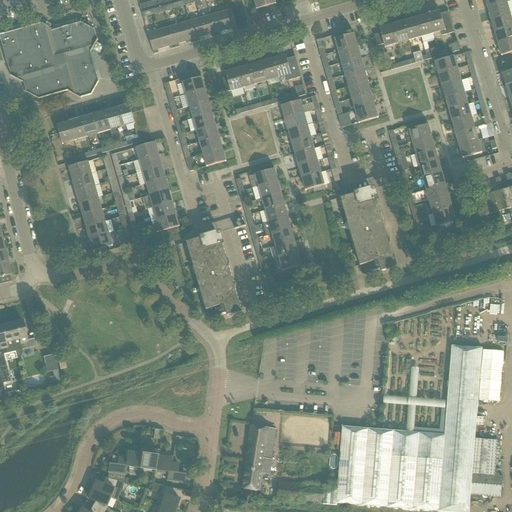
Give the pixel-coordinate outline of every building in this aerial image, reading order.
[(276,4),(274,0),(254,0),(257,9),(276,4)] [(510,14),(507,2),(487,7),(491,19),(510,14)] [(231,9),(221,12),(226,30),(231,29),(232,32),(238,30),(231,9)] [(440,11),(427,14),(433,34),(441,32),(442,36),(454,32),(448,12),(441,14),(440,11)] [(226,30),(221,12),(210,15),(217,36),(221,35),(220,32),(226,30)] [(433,34),(427,14),(415,18),(421,37),(433,34)] [(511,26),(511,19),(510,14),(491,19),(494,31),(511,26)] [(217,36),(210,15),(200,18),(205,37),(211,35),(212,38),(217,36)] [(205,37),(200,18),(189,21),(196,43),(200,41),(199,38),(205,37)] [(421,37),(415,18),(403,21),(409,41),(421,37)] [(196,43),(189,21),(179,25),(184,43),(190,41),(191,44),(196,43)] [(409,41),(403,21),(392,25),(397,44),(409,41)] [(51,30),(39,23),(39,24),(0,35),(0,37),(1,41),(11,76),(10,76),(23,83),(23,82),(26,92),(39,99),(69,91),(69,92),(81,99),(81,98),(81,97),(91,95),(92,95),(91,94),(98,82),(90,52),(91,52),(98,40),(97,39),(97,40),(94,30),(94,29),(93,29),(90,27),(89,25),(87,24),(85,24),(81,22),(51,31),(51,30)] [(184,43),(179,25),(169,28),(175,49),(179,47),(178,44),(184,43)] [(397,44),(392,25),(379,28),(380,33),(374,35),(377,46),(383,44),(385,48),(397,44)] [(511,26),(494,31),(498,43),(511,39),(511,26)] [(175,49),(169,28),(158,31),(163,49),(170,47),(170,50),(175,49)] [(163,49),(158,31),(148,34),(154,55),(159,54),(158,50),(163,49)] [(334,39),(338,51),(357,46),(354,33),(334,39)] [(511,52),(511,39),(498,43),(501,56),(511,52)] [(457,44),(449,46),(451,53),(459,51),(457,44)] [(361,58),(357,46),(338,51),(341,63),(361,58)] [(421,51),(413,54),(414,59),(415,63),(424,61),(421,51)] [(286,55),(273,59),(279,78),(286,76),(288,81),(301,77),(295,57),(287,59),(286,55)] [(435,62),(438,74),(458,69),(454,56),(435,62)] [(364,70),(361,58),(341,63),(345,75),(364,70)] [(279,78),(273,59),(261,62),(267,82),(279,78)] [(267,82),(261,62),(249,66),(255,85),(267,82)] [(255,85),(249,66),(237,69),(243,89),(255,85)] [(243,89),(237,69),(225,73),(227,78),(220,80),(224,93),(231,91),(231,92),(243,89)] [(461,81),(458,69),(438,74),(442,86),(461,81)] [(368,82),(364,70),(345,75),(348,87),(368,82)] [(511,83),(511,70),(502,73),(505,86),(511,83)] [(182,83),(186,95),(206,90),(202,77),(182,83)] [(465,93),(461,81),(442,86),(445,98),(465,93)] [(172,94),(169,83),(169,82),(164,84),(167,95),(172,94)] [(371,94),(368,82),(348,87),(352,99),(371,94)] [(209,102),(206,90),(186,95),(189,107),(209,102)] [(285,101),(306,95),(305,90),(284,97),(285,101)] [(468,105),(465,93),(445,98),(449,110),(468,105)] [(374,106),(371,94),(352,99),(355,111),(374,106)] [(301,101),(281,106),(285,119),(304,114),(301,101)] [(212,114),(209,102),(189,107),(193,119),(212,114)] [(130,108),(129,104),(117,108),(122,127),(123,127),(124,130),(126,129),(125,127),(135,124),(134,120),(132,114),(130,108)] [(142,104),(130,108),(132,114),(144,111),(142,104)] [(471,116),(468,105),(449,110),(452,122),(471,116)] [(378,118),(374,106),(355,111),(358,124),(378,118)] [(115,145),(123,143),(119,132),(115,132),(115,130),(122,127),(117,108),(105,111),(110,131),(111,131),(115,145)] [(110,131),(105,111),(93,115),(98,134),(110,131)] [(145,117),(144,111),(132,114),(134,120),(145,117)] [(216,126),(212,114),(193,119),(196,131),(216,126)] [(308,126),(304,114),(285,119),(288,131),(308,126)] [(98,134),(93,115),(81,118),(86,138),(98,134)] [(475,128),(471,116),(452,122),(456,134),(475,128)] [(147,122),(145,117),(134,120),(135,124),(135,126),(147,122)] [(74,141),(86,138),(81,118),(69,122),(74,141)] [(74,141),(69,122),(57,125),(62,145),(74,141)] [(149,128),(147,122),(135,126),(137,131),(149,128)] [(428,124),(409,130),(411,137),(405,139),(407,144),(412,143),(432,137),(428,124)] [(219,138),(216,126),(196,131),(200,143),(219,138)] [(311,138),(308,126),(288,131),(291,143),(311,138)] [(150,133),(149,128),(137,131),(138,137),(150,133)] [(478,140),(475,128),(456,134),(459,146),(478,140)] [(152,139),(150,133),(138,137),(139,138),(140,143),(152,139)] [(435,149),(432,137),(412,143),(415,154),(435,149)] [(223,150),(219,138),(200,143),(203,155),(223,150)] [(315,150),(311,138),(291,143),(295,155),(315,150)] [(482,153),(478,140),(459,146),(462,158),(482,153)] [(139,161),(159,155),(155,142),(135,148),(139,161)] [(438,161),(435,149),(415,154),(419,167),(438,161)] [(226,162),(223,150),(203,155),(207,167),(226,162)] [(318,162),(315,150),(295,155),(298,167),(318,162)] [(403,150),(399,151),(399,150),(394,152),(396,160),(401,159),(405,157),(403,150)] [(115,154),(110,155),(114,167),(119,166),(115,154)] [(162,167),(159,155),(139,161),(143,173),(162,167)] [(195,170),(192,158),(191,159),(186,160),(189,172),(195,170)] [(442,173),(438,161),(419,167),(422,179),(442,173)] [(72,180),(92,174),(88,162),(69,167),(72,180)] [(321,173),(318,162),(298,167),(302,179),(321,173)] [(166,179),(162,167),(143,173),(146,184),(166,179)] [(252,189),(259,187),(278,182),(274,169),(255,175),(248,177),(252,189)] [(326,189),(321,173),(302,179),(305,191),(313,189),(314,192),(326,189)] [(445,185),(442,173),(422,179),(426,191),(445,185)] [(95,186),(92,174),(72,180),(76,192),(95,186)] [(146,184),(149,196),(169,191),(166,179),(146,184)] [(281,193),(278,182),(259,187),(262,199),(281,193)] [(449,197),(445,185),(426,191),(429,203),(449,197)] [(99,198),(95,186),(76,192),(79,204),(99,198)] [(511,187),(509,188),(503,190),(510,214),(511,213),(511,187)] [(396,268),(382,219),(376,200),(375,196),(370,197),(368,190),(340,198),(359,266),(368,263),(370,273),(380,270),(380,272),(396,268)] [(510,214),(503,190),(492,193),(498,212),(499,217),(510,214)] [(173,202),(169,191),(149,196),(153,208),(173,202)] [(284,206),(281,193),(262,199),(265,211),(284,206)] [(498,212),(492,193),(480,196),(486,216),(498,212)] [(452,209),(449,197),(429,203),(433,215),(452,209)] [(102,210),(99,198),(79,204),(82,216),(102,210)] [(156,220),(176,214),(173,202),(153,208),(156,220)] [(288,217),(284,206),(265,211),(269,223),(288,217)] [(455,221),(452,209),(433,215),(436,227),(455,221)] [(105,222),(102,210),(82,216),(86,228),(105,222)] [(180,227),(176,214),(156,220),(151,222),(155,234),(180,227)] [(269,223),(263,225),(266,237),(272,235),(291,229),(288,217),(269,223)] [(109,234),(105,222),(86,228),(89,240),(109,234)] [(295,241),(291,229),(272,235),(275,247),(295,241)] [(112,246),(109,234),(89,240),(93,252),(112,246)] [(214,235),(204,237),(186,243),(205,311),(214,308),(216,317),(226,314),(227,317),(242,312),(222,244),(221,240),(216,241),(214,235)] [(298,253),(295,241),(275,247),(279,259),(298,253)] [(301,265),(298,253),(279,259),(282,271),(301,265)] [(9,267),(8,262),(0,263),(0,277),(11,275),(11,274),(13,273),(12,267),(9,267)] [(22,321),(8,324),(15,351),(22,349),(22,350),(37,347),(35,339),(27,341),(22,321)] [(0,346),(1,351),(0,351),(0,373),(0,374),(8,372),(4,356),(3,355),(8,353),(15,352),(8,324),(0,326),(0,346)] [(495,475),(498,441),(475,439),(482,349),(456,346),(452,346),(445,435),(343,427),(339,464),(339,477),(338,488),(324,487),(279,483),(277,501),(337,506),(337,503),(443,511),(468,511),(470,495),(500,497),(502,476),(495,475)] [(44,358),(47,374),(58,371),(55,358),(53,355),(44,358)] [(246,461),(242,488),(257,490),(260,491),(263,473),(270,474),(272,461),(271,461),(276,430),(252,426),(251,426),(251,427),(246,461)] [(152,470),(154,471),(156,457),(159,457),(159,452),(140,450),(139,454),(139,455),(142,455),(140,469),(143,469),(142,471),(152,473),(152,470)] [(138,468),(140,469),(142,455),(139,455),(139,454),(125,453),(125,457),(118,456),(117,465),(109,464),(108,472),(118,473),(126,474),(127,467),(129,467),(128,469),(138,471),(138,468)] [(156,457),(154,471),(156,471),(156,473),(165,475),(166,472),(168,472),(167,480),(184,483),(187,466),(179,465),(172,464),(173,459),(159,457),(156,457)] [(95,482),(92,490),(110,498),(117,501),(120,492),(114,489),(114,487),(116,481),(105,478),(103,483),(102,485),(95,482)] [(164,496),(161,505),(176,510),(180,500),(174,498),(176,489),(162,486),(160,494),(164,496)] [(110,498),(92,490),(88,499),(95,502),(94,503),(92,508),(98,511),(104,511),(108,507),(107,506),(109,502),(110,498)]
